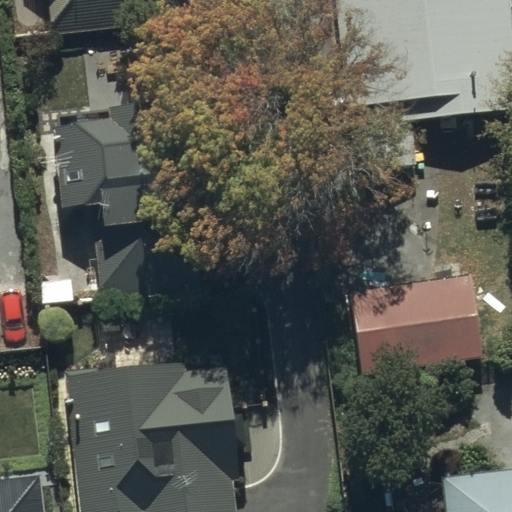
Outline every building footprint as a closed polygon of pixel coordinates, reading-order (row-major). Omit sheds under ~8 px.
[(44,0),(48,41),(142,32),(138,0),(44,0)] [(330,0),(341,143),(511,128),(511,90),(504,0),(330,0)] [(147,127),(49,138),(59,230),(93,226),(101,296),(164,289),(147,127)] [(471,290),(346,302),(353,373),(477,362),(471,290)] [(183,373),(65,385),(77,511),(235,511),(222,379),(184,383),(183,373)] [(0,511),(32,511),(30,493),(5,495),(1,454),(0,454),(0,511)] [(511,511),(511,480),(442,489),(444,511),(511,511)]
